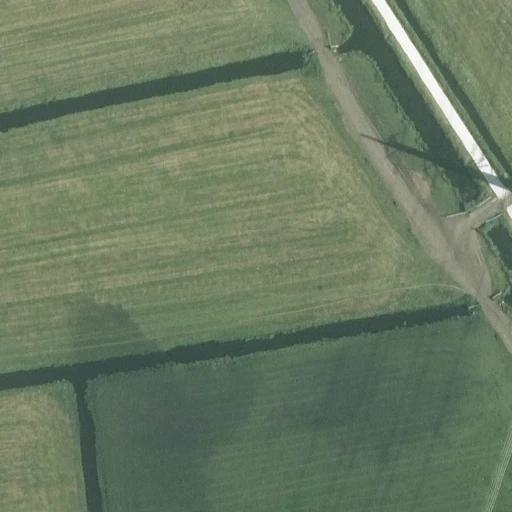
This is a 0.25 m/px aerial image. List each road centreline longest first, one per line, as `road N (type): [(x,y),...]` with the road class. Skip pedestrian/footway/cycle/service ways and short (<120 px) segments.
road 1 (track): [(295,0),(427,231),(450,234),(471,223)]
road 2 (track): [(450,234),(457,269),(511,339)]
